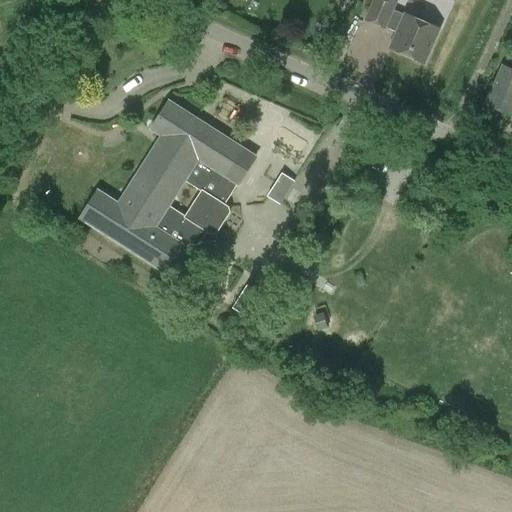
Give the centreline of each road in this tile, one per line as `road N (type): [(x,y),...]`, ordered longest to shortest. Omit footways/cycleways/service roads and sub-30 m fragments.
road 1 (tertiary): [(511,161),(132,0)]
road 2 (tertiary): [(0,156),(98,0)]
